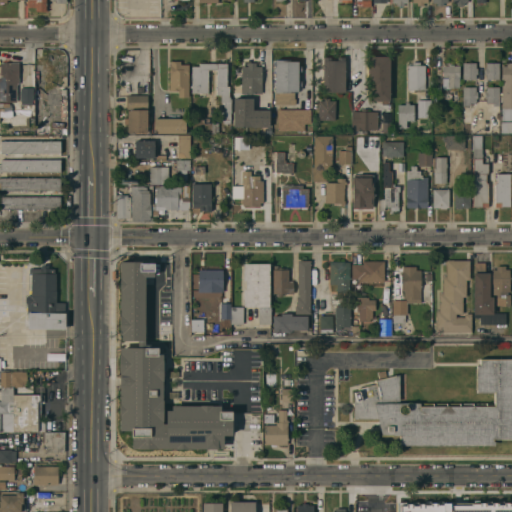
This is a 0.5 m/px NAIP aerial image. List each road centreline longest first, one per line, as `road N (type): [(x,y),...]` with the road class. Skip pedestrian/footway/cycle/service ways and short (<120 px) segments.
road 1 (residential): [(511,236),(0,238)]
road 2 (residential): [(511,34),(0,33)]
road 3 (residential): [(511,476),(92,477)]
road 4 (secondary): [(92,296),(92,511)]
road 5 (secondary): [(93,0),(93,175)]
